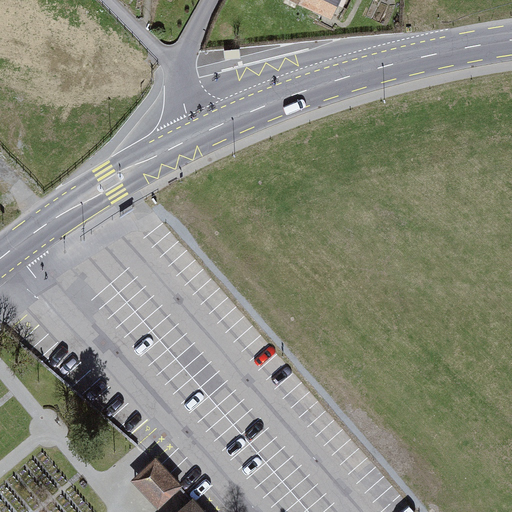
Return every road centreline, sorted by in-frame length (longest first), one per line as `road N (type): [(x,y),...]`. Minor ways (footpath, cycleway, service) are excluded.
road 1 (tertiary): [(174,146),(323,84),(511,41)]
road 2 (tertiary): [(0,260),(56,216),(174,146)]
